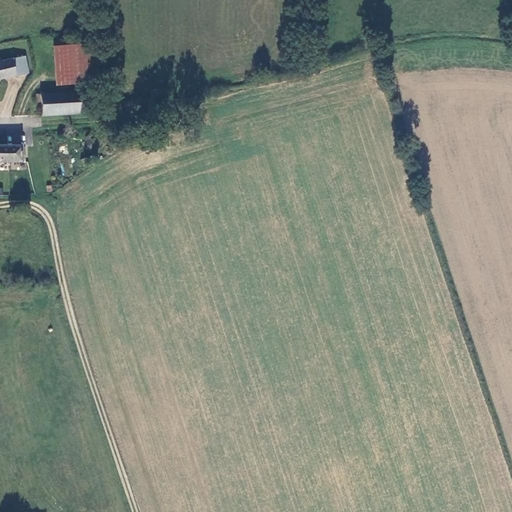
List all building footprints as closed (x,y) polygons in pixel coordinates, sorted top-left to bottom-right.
[(57,34),(57,49),(92,46),(92,32),(57,34)] [(78,84),(78,93),(95,93),(92,46),(57,49),(53,49),(54,86),(78,84)] [(34,72),(31,56),(11,60),(14,76),(34,72)] [(0,78),(14,76),(11,60),(0,61),(0,78)] [(41,103),(42,115),(79,114),(79,109),(78,93),(44,94),(44,90),(40,90),(40,94),(37,95),(37,103),(41,103)] [(95,93),(78,93),(79,109),(95,108),(95,93)] [(25,147),(0,147),(0,162),(25,162),(25,147)]
